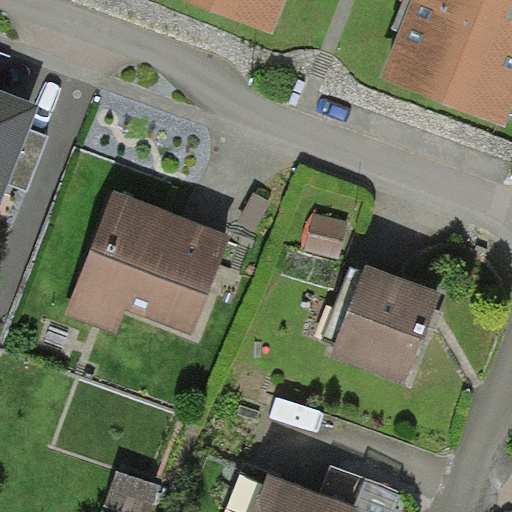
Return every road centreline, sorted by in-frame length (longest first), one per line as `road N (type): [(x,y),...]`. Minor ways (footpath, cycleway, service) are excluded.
road 1 (residential): [(0,24),(511,212)]
road 2 (residential): [(511,335),(444,511)]
